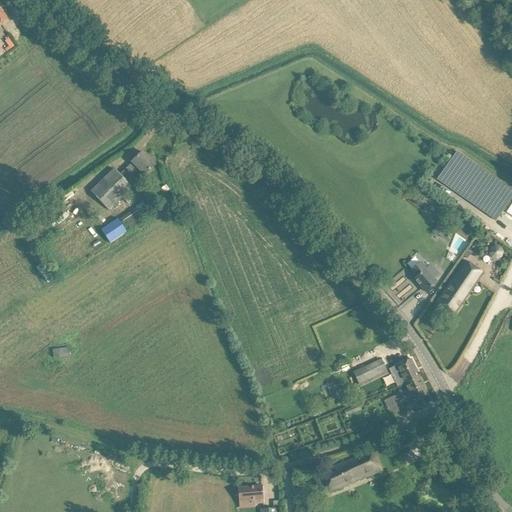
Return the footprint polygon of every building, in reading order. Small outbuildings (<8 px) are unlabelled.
[(0,25),(2,25),(10,19),(0,4),(0,25)] [(511,190),(456,151),(437,179),(496,221),(505,208),(509,210),(511,205),(511,190)] [(145,175),(148,172),(155,165),(142,152),(132,162),(119,175),(114,169),(90,191),(109,210),(138,182),(131,174),(137,167),(145,175)] [(167,196),(165,193),(161,187),(136,206),(142,215),(167,196)] [(136,207),(120,218),(128,230),(144,219),(136,207)] [(111,243),(127,231),(117,218),(101,229),(111,243)] [(441,220),(433,231),(441,237),(450,226),(441,220)] [(489,256),(501,259),(504,248),(492,245),(489,256)] [(465,260),(436,303),(454,315),(483,273),(465,260)] [(433,278),(438,274),(430,265),(426,269),(421,262),(411,271),(417,277),(415,279),(426,292),(437,283),(433,278)] [(53,348),(54,356),(70,355),(70,347),(53,348)] [(396,366),(405,384),(419,377),(411,359),(396,366)] [(381,360),(354,373),(359,384),(386,371),(381,360)] [(428,394),(419,377),(405,384),(407,388),(402,391),(404,396),(409,393),(413,401),(428,394)] [(335,381),(326,385),(332,398),(341,393),(335,381)] [(384,401),(386,405),(390,414),(404,408),(397,395),(384,401)] [(233,410),(235,416),(254,409),(252,403),(233,410)] [(395,413),(397,420),(408,417),(406,409),(395,413)] [(381,470),(374,451),(322,471),(330,491),(381,470)] [(255,504),(263,503),(262,486),(238,488),(240,501),(255,500),(255,504)]
